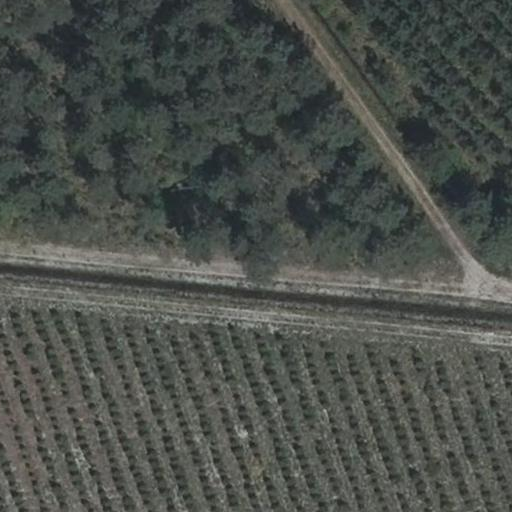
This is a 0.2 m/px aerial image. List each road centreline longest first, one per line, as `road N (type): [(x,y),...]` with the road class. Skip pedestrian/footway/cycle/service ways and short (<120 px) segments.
road 1 (track): [(511,341),(0,289)]
road 2 (track): [(488,285),(0,238)]
road 3 (track): [(511,292),(488,285),(286,0)]
